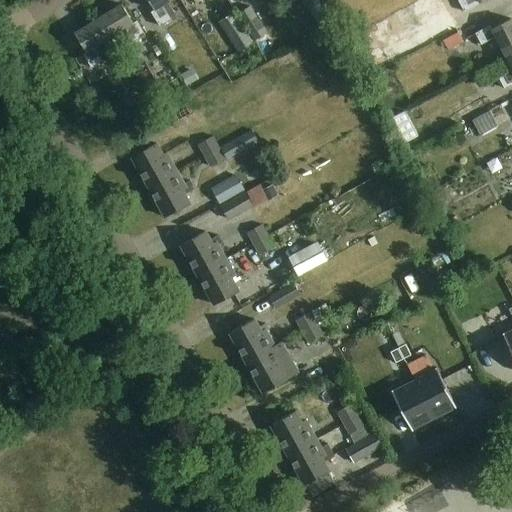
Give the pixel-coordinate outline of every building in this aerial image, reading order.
[(171,0),(150,0),(156,10),(152,12),(161,25),(177,15),(168,2),(171,0)] [(458,0),(465,12),(480,4),(477,0),(458,0)] [(123,4),(100,19),(111,37),(127,27),(135,41),(146,35),(137,21),(134,23),(123,4)] [(267,33),(250,7),(239,14),(256,40),(267,33)] [(254,42),(235,12),(220,22),(239,52),(254,42)] [(506,53),(511,49),(511,18),(493,29),(492,25),(476,33),(482,44),(497,36),(506,53)] [(84,54),(93,68),(108,58),(100,44),(111,37),(100,19),(77,33),(88,51),(84,54)] [(379,39),(365,41),(368,66),(382,64),(379,39)] [(511,49),(506,53),(511,64),(511,70),(499,77),(506,89),(511,85),(511,49)] [(267,68),(277,64),(271,50),(261,54),(267,68)] [(236,106),(261,89),(256,81),(231,99),(236,106)] [(192,114),(185,101),(160,114),(167,127),(192,114)] [(498,126),(491,112),(474,120),(481,135),(498,126)] [(226,158),(215,136),(199,144),(211,166),(226,158)] [(133,157),(144,177),(173,160),(169,152),(164,155),(157,143),(133,157)] [(155,197),(184,180),(173,160),(144,177),(155,197)] [(245,189),(236,174),(210,189),(220,204),(245,189)] [(188,187),(184,180),(155,197),(166,217),(191,203),(183,190),(188,187)] [(278,197),(274,186),(263,190),(268,201),(278,197)] [(253,205),(245,192),(221,206),(228,220),(253,205)] [(453,215),(456,227),(473,222),(469,210),(453,215)] [(269,235),(263,224),(248,233),(254,244),(269,235)] [(199,274),(228,258),(218,241),(213,244),(206,231),(182,245),(199,274)] [(270,236),(269,235),(254,244),(260,255),(282,242),(277,233),(270,236)] [(316,244),(288,259),(297,277),(326,261),(316,244)] [(228,258),(199,274),(215,304),(240,291),(233,278),(237,275),(228,258)] [(329,281),(344,273),(339,264),(325,272),(329,281)] [(301,294),(298,288),(295,282),(270,297),(277,309),(301,294)] [(347,309),(358,309),(358,294),(348,293),(347,309)] [(303,332),(319,323),(313,312),(297,321),(303,332)] [(462,335),(484,327),(480,314),(458,322),(462,335)] [(231,333),(248,363),(282,343),(282,342),(275,346),(266,329),(262,331),(255,319),(231,333)] [(319,323),(303,332),(309,343),(332,330),(326,319),(319,323)] [(282,343),(248,363),(264,392),(299,373),(282,343)] [(405,359),(397,362),(403,373),(410,369),(405,359)] [(397,362),(390,366),(396,377),(403,373),(397,362)] [(450,410),(451,409),(430,370),(428,370),(429,371),(408,383),(428,420),(449,409),(450,410)] [(457,417),(478,416),(476,376),(455,376),(457,417)] [(387,393),(385,393),(407,433),(408,432),(408,431),(428,420),(408,383),(387,394),(387,393)] [(355,403),(337,411),(353,444),(346,448),(354,463),(382,450),(374,434),(371,436),(355,403)] [(289,454),(313,441),(296,411),(272,425),(289,454)] [(289,454),(306,484),(307,483),(314,495),(336,483),(330,470),(313,441),(289,454)]
